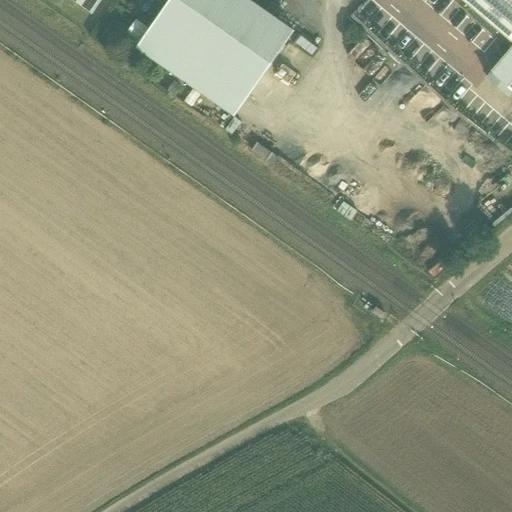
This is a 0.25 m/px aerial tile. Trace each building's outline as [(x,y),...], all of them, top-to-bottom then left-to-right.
[(101,0),(69,0),(91,15),(101,0)] [(293,32),(247,0),(169,0),(135,49),(234,117),(293,32)] [(511,0),(459,0),(505,39),(511,44),(511,46),(500,61),(489,74),(511,93),(511,0)] [(511,46),(511,44),(505,39),(492,54),(500,61),(511,46)] [(376,311),(366,304),(361,311),(371,317),(376,311)]
